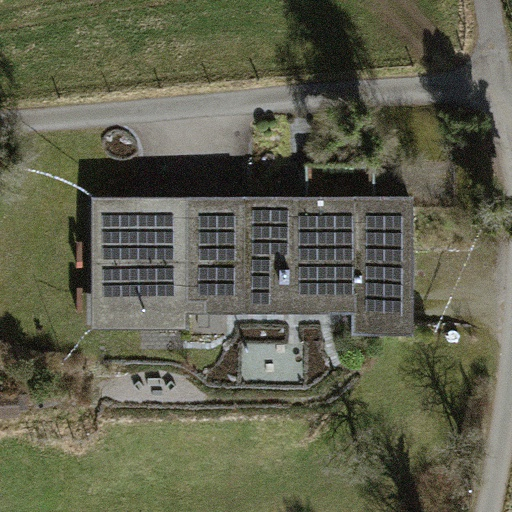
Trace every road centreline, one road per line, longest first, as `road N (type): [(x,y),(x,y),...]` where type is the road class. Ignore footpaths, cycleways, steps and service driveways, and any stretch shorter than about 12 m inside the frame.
road 1 (residential): [(0,128),(503,83)]
road 2 (residential): [(492,511),(511,370)]
